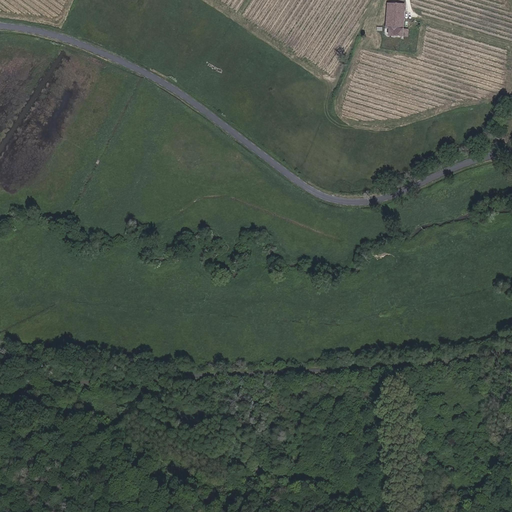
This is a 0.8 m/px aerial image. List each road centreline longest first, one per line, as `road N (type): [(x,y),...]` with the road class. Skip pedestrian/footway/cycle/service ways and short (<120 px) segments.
road 1 (tertiary): [(0,25),(74,40),(145,72),(300,183),(343,201),(382,199),(511,151)]
road 2 (track): [(329,511),(188,471),(73,407),(26,403),(0,415)]
